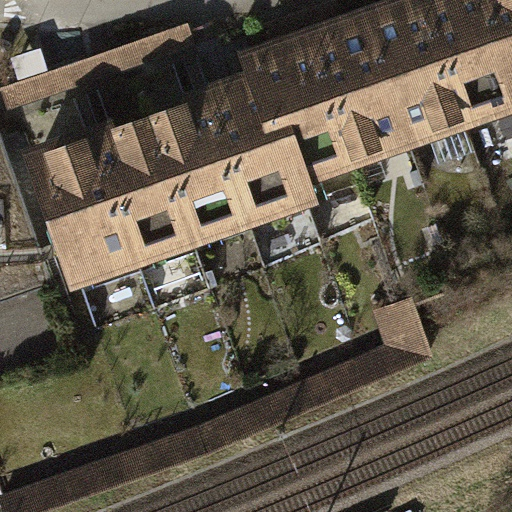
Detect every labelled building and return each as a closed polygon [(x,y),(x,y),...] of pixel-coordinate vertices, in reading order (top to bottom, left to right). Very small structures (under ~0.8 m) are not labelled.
[(275,52),(284,79),(301,129),(322,122),(339,170),(511,111),(511,0),(427,0),(409,6),(327,34),(297,44),(275,52)] [(188,21),(2,86),(10,109),(196,44),(188,21)] [(81,148),(41,162),(84,287),(348,197),(339,170),(322,122),(301,129),(284,79),(222,100),(193,110),(111,138),(81,148)] [(0,144),(0,305),(51,287),(0,144)] [(0,491),(0,497),(4,511),(20,511),(434,354),(410,294),(373,310),(384,342),(199,422),(0,491)]
